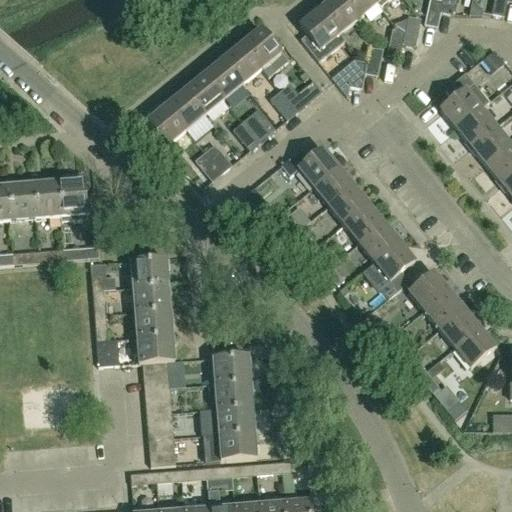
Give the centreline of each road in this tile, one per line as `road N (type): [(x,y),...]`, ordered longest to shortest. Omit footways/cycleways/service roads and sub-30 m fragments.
road 1 (residential): [(412,511),(353,406),(299,331),(189,227)]
road 2 (unclassified): [(189,227),(0,59)]
road 3 (residential): [(511,286),(365,110)]
road 4 (residential): [(0,493),(74,488),(110,476),(110,372)]
road 5 (residential): [(218,201),(312,124),(352,121),(365,110)]
road 6 (residential): [(365,110),(459,33),(511,44)]
